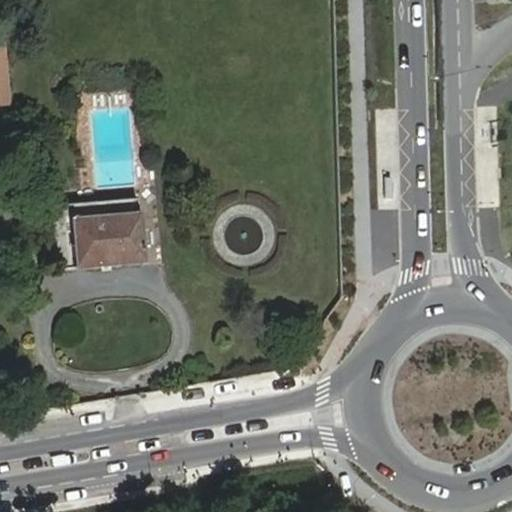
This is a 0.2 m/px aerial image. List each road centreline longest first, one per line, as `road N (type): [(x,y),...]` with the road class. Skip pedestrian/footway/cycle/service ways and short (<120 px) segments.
road 1 (secondary): [(379,365),(325,403),(0,451)]
road 2 (secondary): [(0,488),(331,443),(387,447)]
road 3 (secondary): [(417,0),(415,296),(403,331)]
road 4 (secondary): [(496,316),(463,226),(461,67)]
road 5 (secondary): [(387,447),(435,482),(464,486),(511,469)]
